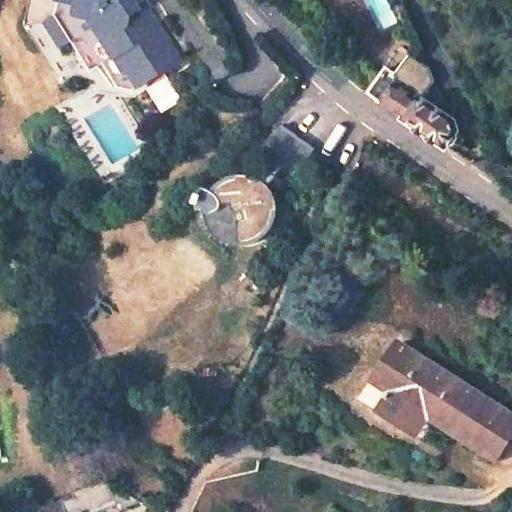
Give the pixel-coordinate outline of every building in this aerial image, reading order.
[(82,43),(98,69),(110,62),(122,82),(128,83),(141,84),(185,53),(160,17),(155,20),(141,0),(69,0),(66,18),(82,43)] [(56,25),(72,50),(82,43),(66,18),(56,25)] [(396,71),(387,64),(369,88),(449,145),(457,135),(457,128),(456,123),(454,120),(419,94),(432,78),(426,64),(411,52),(396,71)] [(145,86),(161,113),(182,100),(167,74),(145,86)] [(276,151),(262,170),(260,170),(256,168),(251,167),(245,167),(241,169),(234,172),(217,157),(210,165),(208,169),(206,174),(205,182),(205,187),(207,194),(211,201),(213,203),(214,210),(216,216),(220,221),(224,226),(229,230),(235,233),(241,235),(248,235),(254,234),(260,232),(266,228),(271,224),(275,219),(278,213),(279,207),(280,200),(279,194),(277,188),(270,177),(286,157),(300,167),(319,143),(283,118),(264,142),(276,151)] [(511,411),(395,338),(370,379),(381,387),(376,394),(380,397),(376,405),(402,422),(414,405),(431,416),(494,456),(511,426),(511,411)] [(414,405),(402,422),(420,433),(431,416),(414,405)] [(86,511),(115,501),(118,506),(139,498),(106,474),(73,488),(75,493),(36,507),(37,511),(86,511)]
